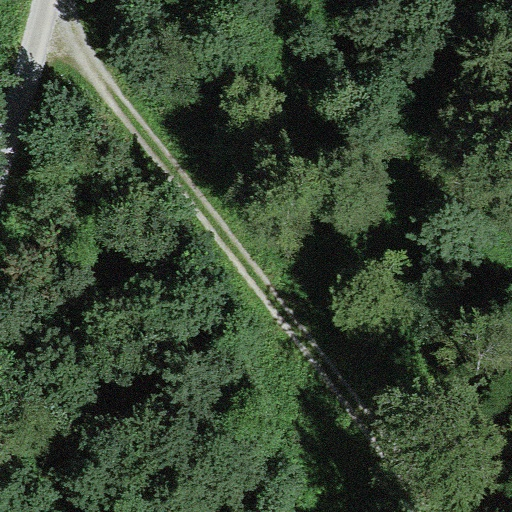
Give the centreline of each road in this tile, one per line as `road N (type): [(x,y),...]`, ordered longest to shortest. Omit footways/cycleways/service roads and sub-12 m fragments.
road 1 (track): [(47,4),(436,511)]
road 2 (track): [(0,167),(47,4)]
